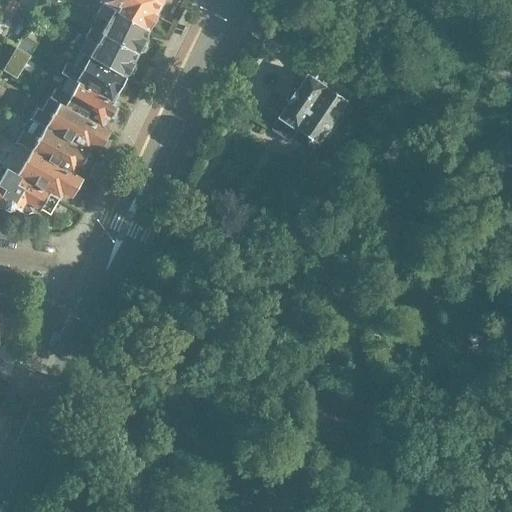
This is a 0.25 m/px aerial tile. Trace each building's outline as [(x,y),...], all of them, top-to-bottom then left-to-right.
[(12,0),(3,15),(13,21),(21,6),(12,0)] [(95,0),(98,2),(101,3),(146,29),(147,27),(151,26),(152,27),(156,20),(154,14),(161,1),(163,0),(95,0)] [(106,20),(99,32),(135,54),(143,52),(146,46),(145,39),(143,38),(147,30),(146,30),(146,29),(101,3),(96,14),(106,20)] [(132,75),(134,70),(134,62),(132,61),(135,54),(99,32),(91,28),(85,37),(86,38),(79,51),(80,51),(126,78),(132,75)] [(26,55),(19,51),(14,60),(21,64),(26,55)] [(66,62),(60,73),(68,77),(112,102),(116,93),(123,92),(126,84),(125,79),(126,78),(80,51),(72,65),(66,62)] [(278,117),(271,129),(290,141),(297,128),(318,142),(346,102),(359,83),(319,56),(307,74),(278,117)] [(55,87),(50,97),(64,106),(101,127),(106,118),(112,117),(115,110),(114,105),(114,104),(111,102),(112,102),(68,77),(61,90),(55,87)] [(101,127),(64,106),(50,97),(48,96),(41,108),(37,106),(30,119),(33,121),(87,152),(91,145),(97,148),(107,132),(100,128),(101,127)] [(90,153),(87,152),(33,121),(26,132),(23,130),(16,143),(19,145),(73,176),(77,169),(80,169),(86,168),(91,159),(90,153)] [(19,145),(19,146),(13,156),(9,154),(2,166),(6,168),(58,200),(59,200),(63,192),(70,196),(79,180),(73,176),(19,145)] [(291,171),(302,176),(310,155),(300,151),(291,171)] [(0,206),(7,211),(12,209),(14,207),(25,213),(31,212),(35,206),(49,214),(58,200),(6,168),(0,178),(0,206)]
